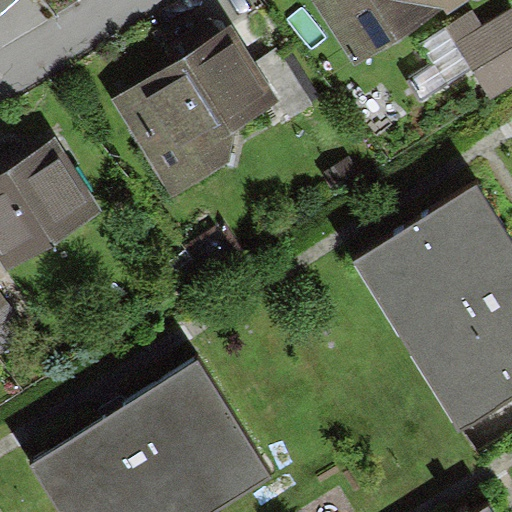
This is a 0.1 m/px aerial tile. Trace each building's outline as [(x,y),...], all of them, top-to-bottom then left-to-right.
[(0,0),(0,17),(18,0),(0,0)] [(311,0),(349,57),(436,0),(311,0)] [(511,10),(466,32),(495,94),(511,85),(511,10)] [(114,88),(163,162),(278,87),(229,13),(114,88)] [(0,153),(0,240),(9,256),(90,209),(43,129),(0,153)] [(511,235),(475,176),(363,245),(459,400),(511,367),(511,235)] [(0,344),(4,350),(35,328),(0,279),(0,344)] [(198,351),(41,447),(80,511),(170,511),(262,456),(198,351)] [(497,511),(488,497),(463,511),(497,511)]
